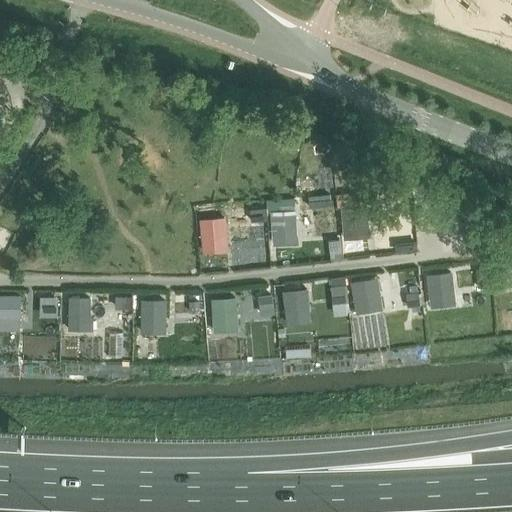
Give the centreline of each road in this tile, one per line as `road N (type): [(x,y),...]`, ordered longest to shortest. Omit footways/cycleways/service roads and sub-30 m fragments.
road 1 (motorway): [(511,437),(245,487)]
road 2 (motorway): [(511,483),(245,487)]
road 3 (motorway): [(245,487),(0,480)]
road 4 (unclassified): [(511,159),(306,73)]
road 5 (unclassified): [(100,0),(306,73)]
